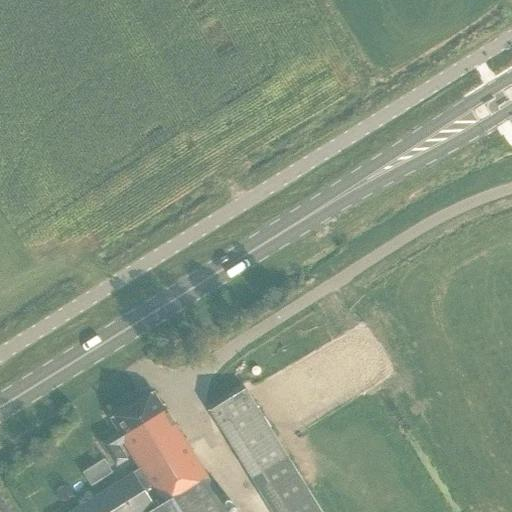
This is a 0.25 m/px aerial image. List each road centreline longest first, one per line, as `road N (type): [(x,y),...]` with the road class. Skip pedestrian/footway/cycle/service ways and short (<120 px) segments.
road 1 (unclassified): [(0,357),(511,36)]
road 2 (primary): [(0,406),(364,180)]
road 3 (primary): [(511,76),(373,165),(364,180)]
road 4 (primary): [(364,180),(383,179),(511,108)]
